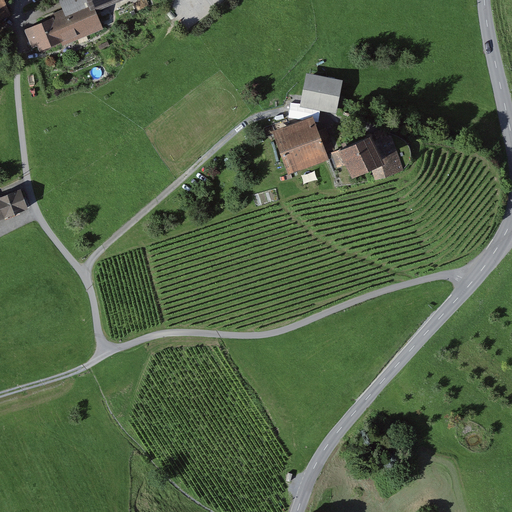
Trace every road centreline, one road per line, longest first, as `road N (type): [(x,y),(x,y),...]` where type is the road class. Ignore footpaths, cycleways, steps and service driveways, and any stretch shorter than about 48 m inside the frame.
road 1 (unclassified): [(471,284),(446,275),(275,334),(166,333),(89,366)]
road 2 (track): [(105,353),(83,274),(42,222),(27,182),(19,0)]
road 3 (tertiary): [(297,511),(330,441),(471,284)]
road 4 (track): [(83,274),(249,119),(301,112)]
road 5 (tertiary): [(511,138),(484,0)]
